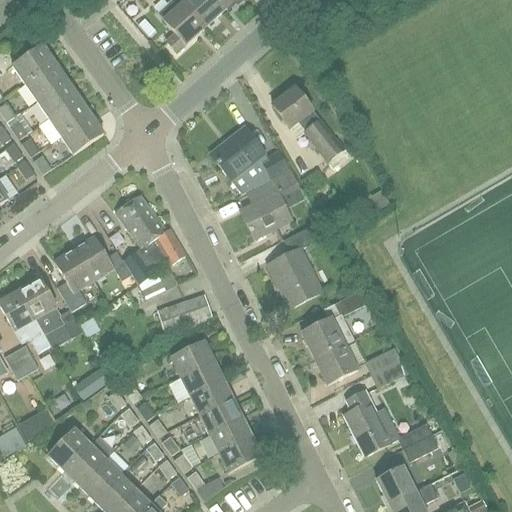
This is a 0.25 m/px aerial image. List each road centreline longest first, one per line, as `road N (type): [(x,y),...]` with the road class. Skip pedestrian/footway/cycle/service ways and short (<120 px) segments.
road 1 (residential): [(319,480),(148,135)]
road 2 (residential): [(148,135),(295,0)]
road 3 (residential): [(0,250),(148,135)]
road 4 (residential): [(49,0),(148,135)]
